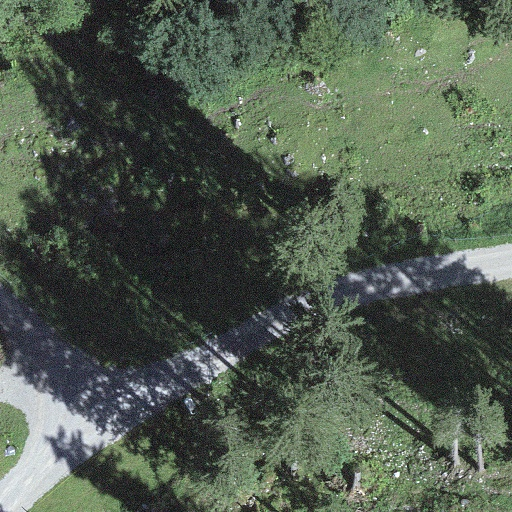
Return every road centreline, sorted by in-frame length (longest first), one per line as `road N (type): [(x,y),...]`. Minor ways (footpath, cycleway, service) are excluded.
road 1 (track): [(117,387),(190,365),(351,284),(511,254)]
road 2 (track): [(117,387),(0,510)]
road 3 (track): [(117,387),(86,375),(0,300)]
